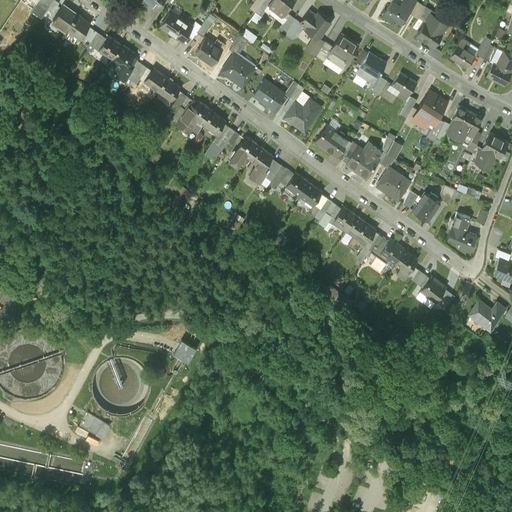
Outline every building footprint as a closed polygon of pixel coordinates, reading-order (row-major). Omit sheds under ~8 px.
[(34,0),(31,4),(41,11),(47,3),(42,0),(34,0)] [(76,8),(64,0),(60,0),(51,14),(52,14),(53,12),(59,17),(58,19),(65,23),(76,8)] [(161,0),(146,0),(148,1),(146,4),(154,10),(161,0)] [(254,0),(249,6),(256,11),(263,0),(254,0)] [(263,0),(256,11),(262,15),(270,4),(268,3),(270,0),(263,0)] [(270,0),(268,3),(270,4),(284,15),(295,0),(270,0)] [(403,0),(400,7),(392,2),(384,14),(382,18),(392,24),(394,21),(401,25),(409,13),(416,1),(414,0),(403,0)] [(416,1),(409,13),(417,18),(424,6),(416,1)] [(76,8),(65,23),(72,28),(73,26),(79,30),(78,32),(79,33),(89,17),(76,8)] [(171,10),(160,25),(180,40),(186,32),(191,25),(171,10)] [(301,22),(302,23),(308,27),(306,29),(317,38),(324,30),(323,29),(329,21),(319,13),(317,15),(310,10),(301,22)] [(289,13),(279,27),(286,32),(295,17),(289,13)] [(425,22),(416,35),(433,46),(447,25),(431,14),(426,23),(425,22)] [(201,24),(196,30),(202,35),(212,22),(206,17),(201,24)] [(295,17),(286,32),(292,37),(302,23),(301,22),(295,17)] [(195,19),(191,25),(186,32),(192,37),(196,30),(201,24),(195,19)] [(90,23),(84,32),(89,36),(95,27),(90,23)] [(95,27),(89,36),(94,40),(100,31),(95,27)] [(106,31),(96,44),(97,45),(98,43),(104,47),(103,49),(110,54),(119,40),(106,31)] [(245,37),(239,33),(231,45),(237,50),(245,37)] [(333,45),(330,50),(326,56),(327,56),(343,67),(358,44),(341,33),(333,45)] [(214,43),(206,37),(195,51),(211,62),(220,49),(213,44),(214,43)] [(486,37),(474,53),(483,57),(489,45),(491,40),(486,37)] [(462,38),(450,57),(466,68),(474,55),(466,50),(470,44),(462,38)] [(316,39),(309,50),(315,54),(322,43),(316,39)] [(119,40),(110,54),(116,59),(112,66),(123,73),(124,71),(129,75),(134,69),(129,66),(135,57),(131,53),(133,50),(119,40)] [(322,43),(315,54),(324,60),(327,56),(326,56),(330,50),(333,45),(325,40),(322,43)] [(496,48),(489,45),(483,57),(490,61),(496,48)] [(363,48),(356,60),(361,63),(368,51),(363,48)] [(386,61),(369,50),(361,63),(360,63),(377,74),(386,61)] [(255,66),(233,51),(220,69),(242,85),(255,66)] [(511,69),(511,57),(502,52),(495,64),(493,63),(486,76),(503,85),(511,69)] [(135,57),(129,66),(134,69),(140,60),(135,57)] [(134,69),(129,75),(134,78),(145,63),(140,60),(134,69)] [(152,64),(142,77),(143,78),(144,76),(150,80),(149,82),(156,87),(165,73),(152,64)] [(105,69),(98,78),(103,82),(111,74),(105,69)] [(416,82),(400,71),(391,84),(408,95),(416,82)] [(179,83),(165,73),(156,87),(162,92),(164,90),(170,94),(168,96),(169,97),(179,83)] [(380,74),(372,89),(377,92),(386,78),(380,74)] [(264,77),(253,92),(273,107),(283,92),(291,81),(289,80),(286,85),(278,79),(274,84),(264,77)] [(297,82),(293,79),(291,81),(283,92),(289,96),(297,82)] [(303,87),(297,82),(289,96),(294,100),(303,87)] [(180,89),(169,104),(174,107),(179,101),(185,92),(180,89)] [(416,108),(411,116),(414,118),(429,128),(425,136),(433,139),(435,136),(443,120),(436,116),(446,100),(429,89),(416,108)] [(185,92),(179,101),(183,104),(190,96),(185,92)] [(195,99),(190,96),(183,104),(179,101),(174,107),(172,111),(189,123),(194,115),(201,119),(210,106),(197,96),(195,99)] [(305,107),(294,100),(284,112),(295,120),(294,122),(303,129),(320,105),(308,96),(307,97),(310,99),(305,107)] [(411,105),(403,120),(409,125),(414,118),(411,116),(416,108),(411,105)] [(449,122),(445,131),(463,140),(463,138),(468,141),(474,129),(469,127),(475,114),(458,105),(449,122)] [(210,106),(201,119),(208,124),(209,122),(215,127),(214,129),(224,116),(210,106)] [(443,120),(435,136),(441,139),(445,131),(449,122),(443,119),(443,120)] [(227,122),(214,139),(219,144),(226,134),(232,126),(227,122)] [(334,130),(325,123),(314,137),(332,149),(337,142),(343,134),(335,128),(334,130)] [(232,126),(226,134),(231,138),(237,130),(232,126)] [(468,141),(465,146),(472,150),(475,144),(480,133),(474,129),(468,141)] [(258,140),(244,130),(235,144),(237,143),(243,147),(241,149),(248,154),(258,140)] [(507,141),(489,131),(481,147),(474,161),(484,167),(492,153),(499,156),(507,141)] [(386,133),(381,145),(379,148),(380,148),(375,155),(376,156),(375,157),(380,161),(385,151),(393,138),(393,137),(386,133)] [(401,142),(393,138),(385,151),(394,156),(401,142)] [(367,139),(361,147),(356,143),(351,150),(346,147),(341,155),(346,158),(345,159),(358,168),(357,169),(364,174),(372,163),(371,163),(375,157),(376,156),(375,155),(380,148),(379,148),(367,139)] [(258,140),(248,154),(254,158),(247,168),(257,175),(264,164),(262,163),(264,161),(270,152),(271,150),(258,140)] [(337,142),(332,149),(340,155),(345,147),(337,142)] [(471,153),(468,158),(474,161),(481,147),(475,144),(471,153)] [(471,153),(464,150),(461,156),(468,159),(468,158),(471,153)] [(270,152),(264,161),(268,164),(275,155),(270,152)] [(268,164),(263,172),(268,175),(280,159),(275,155),(268,164)] [(280,159),(268,175),(273,179),(278,172),(285,163),(280,159)] [(307,175),(293,165),(291,168),(285,163),(278,172),(285,177),(283,179),(284,179),(285,177),(291,182),(290,183),(297,188),(307,175)] [(388,164),(375,182),(397,197),(410,179),(388,164)] [(175,183),(172,188),(183,193),(190,179),(174,171),(170,180),(175,183)] [(307,175),(297,188),(304,193),(305,191),(311,196),(310,198),(320,185),(307,175)] [(449,185),(441,197),(448,202),(454,188),(449,185)] [(480,190),(467,185),(465,192),(478,196),(480,190)] [(416,193),(409,187),(402,201),(408,205),(416,193)] [(424,190),(411,207),(426,218),(438,201),(434,197),(436,195),(430,191),(428,193),(424,190)] [(324,192),(318,200),(324,204),(330,196),(324,192)] [(330,196),(324,204),(328,208),(335,199),(330,196)] [(339,203),(335,199),(328,208),(330,209),(333,211),(329,216),(336,221),(339,218),(345,223),(355,209),(341,200),(339,203)] [(328,208),(324,204),(316,214),(323,219),(330,209),(328,208)] [(486,209),(480,207),(476,218),(482,221),(486,209)] [(368,219),(355,209),(345,223),(352,228),(353,226),(359,230),(358,232),(363,236),(372,225),(367,221),(368,219)] [(469,215),(455,210),(453,217),(449,216),(446,225),(450,226),(447,232),(459,236),(457,244),(469,248),(475,232),(460,226),(462,221),(467,222),(469,215)] [(363,236),(362,238),(367,242),(370,238),(377,229),(372,225),(363,236)] [(377,229),(370,238),(375,241),(382,232),(377,229)] [(402,244),(388,234),(378,247),(379,248),(381,246),(387,250),(385,252),(392,257),(402,244)] [(402,244),(392,257),(399,262),(400,260),(406,264),(405,266),(406,267),(416,253),(402,244)] [(511,259),(507,257),(499,254),(496,260),(495,260),(492,269),(511,275),(511,259)] [(415,264),(409,272),(414,276),(420,267),(415,264)] [(420,267),(414,276),(419,280),(425,271),(420,267)] [(428,271),(419,284),(426,289),(427,287),(433,292),(432,293),(433,294),(442,281),(428,271)] [(490,303),(477,293),(467,307),(487,322),(503,302),(495,296),(490,303)] [(447,298),(443,303),(448,307),(452,302),(447,298)] [(195,347),(181,339),(173,353),(188,361),(195,347)] [(109,424),(87,410),(79,423),(101,437),(109,424)]
